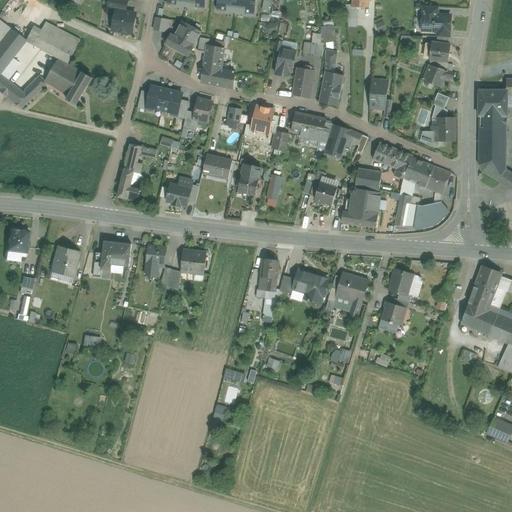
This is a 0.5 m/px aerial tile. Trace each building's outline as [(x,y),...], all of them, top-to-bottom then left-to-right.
[(124,0),(109,0),(108,8),(117,9),(126,11),(128,1),(124,0)] [(205,0),(167,0),(167,4),(177,5),(177,6),(178,7),(178,2),(186,3),(185,8),(186,8),(187,3),(194,4),(194,9),(195,9),(195,8),(205,9),(205,0)] [(256,0),(217,0),(217,10),(227,11),(226,12),(227,13),(228,8),(236,9),(235,13),(236,14),(236,9),(244,10),(244,15),(245,14),(254,15),(256,0)] [(263,0),(261,12),(273,14),(275,0),(263,0)] [(424,5),(416,4),(415,13),(423,13),(424,7),(424,5)] [(136,15),(126,13),(126,11),(117,9),(113,30),(132,34),(136,15)] [(358,10),(346,10),(348,18),(357,18),(357,16),(358,10)] [(437,14),(423,13),(423,22),(422,31),(439,31),(449,32),(450,32),(451,16),(437,16),(437,14)] [(156,17),(154,30),(174,32),(175,19),(156,17)] [(0,20),(0,41),(10,29),(0,20)] [(81,40),(46,22),(42,31),(41,31),(33,46),(59,59),(68,64),(81,40)] [(202,33),(182,22),(174,37),(194,47),(202,33)] [(414,30),(422,31),(423,22),(415,22),(414,30)] [(276,23),(266,26),(268,35),(278,33),(276,23)] [(384,24),(378,26),(380,33),(386,31),(384,24)] [(335,25),(322,27),(323,36),(324,42),(336,40),(335,25)] [(33,27),(25,41),(26,41),(25,42),(33,46),(41,31),(33,27)] [(10,29),(0,41),(0,91),(8,81),(0,75),(0,74),(12,59),(16,54),(25,42),(26,41),(25,41),(10,29)] [(321,36),(313,34),(312,44),(310,55),(322,57),(324,47),(320,46),(321,36)] [(174,37),(170,35),(165,44),(189,57),(194,47),(174,37)] [(278,35),(276,41),(283,43),(284,40),(285,36),(278,35)] [(208,40),(200,39),(198,52),(206,53),(207,47),(208,40)] [(224,44),(208,40),(207,47),(223,49),(224,44)] [(282,49),(296,52),(298,43),(284,40),(283,43),(282,49)] [(278,61),(281,49),(282,49),(283,43),(276,41),(272,59),(278,61)] [(312,44),(305,43),(303,54),(310,55),(312,44)] [(437,44),(432,43),(432,44),(430,59),(430,60),(431,60),(448,62),(451,46),(448,45),(437,44)] [(223,49),(207,47),(206,53),(202,83),(233,89),(235,73),(221,70),(224,50),(223,49)] [(282,49),(281,49),(278,61),(275,75),(285,77),(291,73),(296,52),(282,49)] [(325,72),(326,72),(334,74),(335,64),(337,53),(326,51),(325,72)] [(12,59),(19,64),(22,59),(16,54),(12,59)] [(0,74),(0,75),(8,81),(20,65),(19,64),(12,59),(0,74)] [(68,64),(59,59),(45,82),(40,76),(22,93),(13,85),(4,96),(21,109),(48,84),(52,86),(56,79),(63,83),(64,80),(67,82),(69,78),(72,80),(78,70),(68,64)] [(448,62),(431,60),(430,66),(447,71),(448,72),(452,72),(453,65),(448,64),(448,62)] [(430,66),(430,65),(424,81),(441,88),(445,77),(447,71),(430,66)] [(303,69),(297,68),(293,95),(292,95),(292,96),(310,99),(310,98),(315,71),(310,70),(303,69)] [(78,70),(72,80),(69,78),(67,82),(64,80),(63,83),(56,79),(52,86),(68,96),(67,100),(76,105),(91,80),(92,78),(78,70)] [(334,74),(326,72),(319,103),(338,107),(344,76),(334,74)] [(507,117),(479,116),(480,166),(482,172),(488,175),(511,189),(511,79),(507,79),(507,91),(507,110),(511,110),(511,173),(507,170),(507,117)] [(0,91),(0,92),(4,96),(13,85),(8,81),(0,91)] [(380,81),(371,81),(370,107),(375,107),(375,108),(385,109),(385,110),(386,102),(387,100),(389,84),(380,83),(380,81)] [(148,107),(163,110),(167,91),(152,87),(150,93),(147,107),(148,107)] [(147,107),(150,93),(142,91),(138,109),(147,111),(148,107),(147,107)] [(167,91),(163,110),(178,114),(181,100),(183,94),(167,91)] [(507,91),(479,91),(479,116),(507,117),(507,110),(507,91)] [(449,98),(438,94),(433,105),(435,106),(443,109),(444,109),(449,98)] [(213,103),(198,99),(197,105),(197,104),(194,106),(194,108),(195,110),(196,110),(195,113),(194,119),(199,120),(208,122),(213,103)] [(190,102),(181,100),(178,114),(177,118),(185,120),(187,111),(190,102)] [(393,101),(387,100),(386,102),(385,110),(385,109),(384,118),(390,118),(393,101)] [(444,109),(443,109),(435,106),(431,119),(432,119),(438,119),(448,119),(448,111),(444,109)] [(275,111),(257,107),(253,126),(252,130),(269,134),(269,133),(273,116),(275,111)] [(231,108),(228,121),(237,123),(240,124),(243,111),(231,108)] [(195,113),(187,111),(185,120),(183,129),(187,130),(196,132),(196,130),(199,120),(194,119),(195,113)] [(326,119),(296,112),(292,132),(301,134),(300,137),(321,142),(326,123),(326,119)] [(280,117),(273,116),(269,133),(275,135),(276,132),(280,117)] [(432,119),(432,132),(422,132),(420,141),(434,148),(439,148),(439,141),(437,141),(438,119),(432,119)] [(448,119),(438,119),(437,141),(439,141),(455,141),(455,119),(448,119)] [(199,120),(196,130),(206,132),(208,122),(199,120)] [(237,123),(228,121),(226,127),(236,129),(237,123)] [(333,125),(326,123),(321,142),(327,143),(333,125)] [(252,130),(253,126),(247,125),(244,136),(251,138),(252,130)] [(350,131),(333,125),(327,143),(324,153),(341,159),(347,141),(350,131)] [(369,138),(350,130),(350,131),(347,141),(361,147),(364,149),(369,138)] [(418,132),(413,130),(409,137),(415,139),(418,132)] [(289,134),(276,132),(275,135),(272,149),(285,152),(289,134)] [(163,138),(161,145),(171,148),(173,141),(163,138)] [(397,150),(380,143),(373,160),(390,167),(397,150)] [(141,147),(131,145),(127,161),(137,163),(140,155),(141,147)] [(157,151),(141,147),(140,155),(155,159),(157,151)] [(413,157),(397,150),(390,167),(396,169),(394,176),(404,180),(404,179),(413,158),(413,157)] [(204,169),(203,174),(209,175),(213,157),(207,155),(207,157),(206,161),(206,162),(204,169)] [(232,161),(213,157),(209,175),(228,179),(232,161)] [(434,167),(413,158),(404,179),(415,184),(426,188),(434,167)] [(137,163),(127,161),(125,169),(134,171),(134,172),(140,174),(143,165),(137,163)] [(252,167),(244,165),(242,176),(250,177),(252,167)] [(250,177),(259,179),(261,169),(252,167),(250,177)] [(434,167),(426,188),(442,194),(451,173),(434,167)] [(134,171),(125,169),(117,198),(127,200),(128,199),(138,201),(141,187),(140,186),(139,190),(130,188),(134,172),(134,171)] [(379,192),(382,173),(358,169),(355,187),(379,192)] [(250,177),(242,176),(238,191),(249,193),(255,195),(259,179),(250,177)] [(272,176),(267,198),(277,201),(282,178),(272,176)] [(320,183),(337,189),(339,189),(341,183),(322,177),(320,183)] [(415,184),(404,179),(404,180),(401,196),(399,202),(410,205),(412,198),(415,184)] [(314,184),(307,182),(303,193),(310,196),(314,184)] [(337,189),(320,183),(319,186),(316,198),(315,200),(331,205),(337,189)] [(314,184),(310,196),(316,198),(319,186),(314,184)] [(160,198),(167,200),(170,186),(163,185),(160,198)] [(191,189),(171,185),(170,186),(167,200),(167,202),(173,204),(173,205),(180,207),(181,205),(187,207),(188,203),(191,189)] [(200,187),(192,185),(191,189),(188,203),(196,204),(200,187)] [(380,193),(355,189),(355,188),(354,188),(353,189),(352,190),(351,191),(351,192),(352,193),(353,194),(354,195),(353,200),(346,199),(345,212),(343,212),(341,223),(376,228),(378,215),(377,215),(380,193)] [(410,205),(399,202),(397,216),(394,232),(415,231),(415,229),(414,227),(417,206),(410,205)] [(424,207),(417,206),(414,227),(415,229),(415,231),(435,227),(450,213),(441,203),(424,207)] [(29,232),(18,230),(18,229),(13,228),(12,230),(11,230),(9,250),(27,253),(29,232)] [(131,245),(112,242),(112,241),(108,240),(108,242),(105,242),(104,254),(101,278),(110,279),(111,265),(129,267),(131,245)] [(81,252),(58,246),(51,272),(74,278),(81,252)] [(160,248),(150,246),(147,265),(159,267),(164,267),(166,248),(160,247),(160,248)] [(207,253),(183,250),(181,272),(194,274),(204,275),(207,253)] [(104,254),(97,253),(94,277),(101,278),(104,254)] [(279,261),(263,260),(261,277),(268,278),(277,279),(279,261)] [(159,267),(147,265),(146,275),(158,276),(159,267)] [(502,274),(482,266),(468,304),(488,311),(490,306),(497,288),(501,277),(502,274)] [(172,270),(166,268),(163,279),(164,279),(169,280),(172,270)] [(181,272),(172,270),(169,280),(167,289),(179,292),(181,272)] [(413,275),(396,270),(390,290),(400,293),(407,295),(412,276),(413,275)] [(328,279),(299,271),(296,280),(293,289),(307,293),(305,299),(321,303),(328,279)] [(367,281),(344,274),(345,273),(344,272),(342,280),(339,289),(337,296),(337,297),(338,296),(354,301),(361,303),(360,304),(361,304),(368,280),(367,280),(367,281)] [(204,275),(194,274),(194,281),(203,282),(204,275)] [(296,280),(284,276),(280,290),(280,291),(292,295),(293,289),(296,280)] [(412,276),(407,295),(411,296),(419,298),(424,280),(412,276)] [(35,279),(24,277),(22,288),(33,290),(35,279)] [(268,278),(261,277),(260,290),(266,291),(268,278)] [(511,280),(501,277),(497,288),(506,292),(511,293),(511,280)] [(277,279),(268,278),(266,291),(275,292),(276,289),(277,279)] [(335,278),(332,287),(339,289),(342,280),(335,278)] [(169,280),(164,279),(161,287),(167,289),(169,280)] [(332,287),(328,301),(329,301),(327,310),(332,311),(337,296),(339,289),(332,287)] [(506,292),(497,288),(490,306),(499,310),(506,292)] [(275,292),(266,291),(266,297),(278,298),(280,291),(280,290),(276,289),(275,292)] [(307,293),(293,289),(292,295),(291,296),(292,297),(296,299),(296,298),(304,301),(305,300),(305,299),(307,293)] [(407,295),(400,293),(398,300),(409,303),(411,296),(407,295)] [(24,295),(20,312),(27,314),(31,297),(24,295)] [(278,298),(266,297),(263,316),(273,318),(278,298)] [(17,301),(9,300),(8,313),(15,314),(17,301)] [(409,303),(398,300),(396,305),(404,308),(407,309),(409,303)] [(361,303),(354,301),(350,317),(356,319),(361,304),(360,304),(361,303)] [(445,303),(439,301),(437,309),(443,310),(445,303)] [(396,305),(386,302),(385,307),(387,307),(384,318),(383,320),(395,323),(399,325),(404,308),(396,305)] [(488,311),(468,304),(461,324),(479,332),(483,327),(488,311)] [(497,315),(511,321),(511,315),(499,310),(490,306),(488,311),(497,315)] [(35,323),(38,313),(32,311),(29,321),(35,323)] [(483,327),(479,332),(488,336),(497,315),(488,311),(483,327)] [(511,321),(497,315),(488,336),(508,345),(511,346),(511,321)] [(395,323),(383,320),(384,318),(383,318),(380,327),(393,331),(395,323)] [(144,328),(130,325),(129,331),(143,334),(144,328)] [(143,334),(129,331),(127,339),(141,342),(143,334)] [(100,347),(102,339),(85,336),(83,344),(100,347)] [(511,346),(508,345),(498,367),(511,373),(511,346)] [(476,354),(465,350),(460,361),(472,366),(476,354)] [(338,363),(340,359),(341,353),(335,351),(332,361),(333,361),(338,363)] [(126,362),(134,364),(137,355),(129,352),(126,362)] [(349,355),(342,352),(341,353),(340,359),(347,361),(349,355)] [(280,362),(269,358),(267,366),(278,370),(280,362)] [(331,367),(343,371),(345,365),(338,363),(333,361),(331,367)] [(232,371),(226,369),(224,380),(230,381),(232,371)] [(511,431),(511,429),(493,420),(487,433),(507,442),(511,431)]
